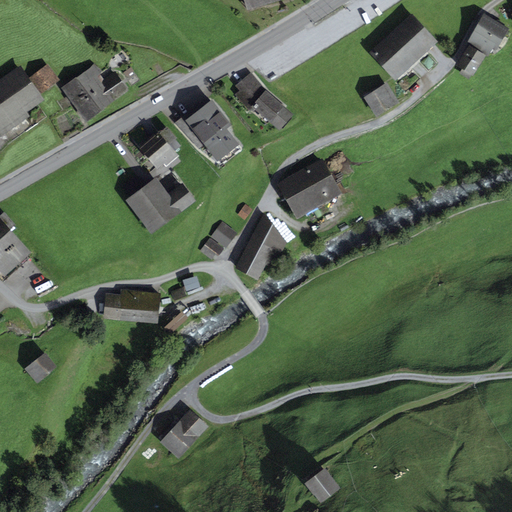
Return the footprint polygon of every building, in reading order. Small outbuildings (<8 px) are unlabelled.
[(247,0),(250,7),(250,9),(266,4),(265,2),(268,2),(268,3),(278,0),(247,0)] [(493,46),(495,47),(505,30),(501,28),(496,24),(485,16),(474,33),(469,43),(487,55),(493,46)] [(373,53),(394,76),(433,40),(412,18),(373,53)] [(483,56),(469,47),(458,65),(464,68),(472,73),(472,74),(483,56)] [(79,106),(87,118),(110,101),(98,84),(96,80),(93,77),(100,73),(94,64),(66,86),(70,93),(68,94),(75,104),(77,107),(79,106)] [(30,77),(40,92),(57,80),(46,65),(30,77)] [(469,78),(472,73),(464,68),(460,73),(469,78)] [(0,131),(25,114),(21,108),(39,95),(22,70),(0,85),(0,131)] [(98,84),(110,101),(125,91),(113,73),(98,84)] [(284,121),(290,115),(265,93),(251,75),(238,86),(238,87),(242,91),(237,95),(250,110),(254,107),(279,128),(284,121)] [(375,112),(377,116),(400,102),(389,84),(365,99),(374,112),(375,112)] [(187,120),(205,143),(218,160),(237,145),(225,129),(229,125),(211,102),(187,120)] [(184,116),(176,123),(199,148),(205,143),(187,120),(184,116)] [(157,134),(142,148),(157,166),(164,161),(166,164),(176,156),(173,153),(181,146),(166,129),(158,135),(157,134)] [(337,189),(321,162),(281,185),(296,212),(337,189)] [(131,199),(143,190),(135,179),(123,188),(131,199)] [(166,199),(153,182),(143,190),(131,199),(154,229),(192,200),(182,187),(166,199)] [(244,219),(251,210),(245,205),(238,215),(244,219)] [(0,223),(3,227),(10,221),(3,213),(0,215),(0,223)] [(264,215),(237,267),(257,278),(265,263),(273,267),(285,243),(264,215)] [(0,272),(6,278),(27,261),(26,260),(29,257),(7,232),(14,225),(10,221),(3,227),(0,223),(0,272)] [(213,237),(225,246),(234,234),(222,224),(213,237)] [(210,240),(201,251),(211,258),(215,253),(218,255),(222,249),(210,240)] [(0,272),(0,277),(3,281),(30,258),(29,257),(26,260),(27,261),(6,278),(0,272)] [(188,290),(201,286),(198,275),(184,279),(188,290)] [(175,299),(185,295),(182,288),(172,292),(175,299)] [(107,296),(105,317),(156,322),(159,298),(159,294),(122,291),(122,297),(107,296)] [(184,311),(171,320),(177,328),(190,319),(184,311)] [(45,356),(27,371),(36,382),(54,367),(45,356)] [(163,443),(178,456),(205,426),(190,413),(163,443)] [(308,485),(320,501),(338,488),(325,471),(308,485)]
